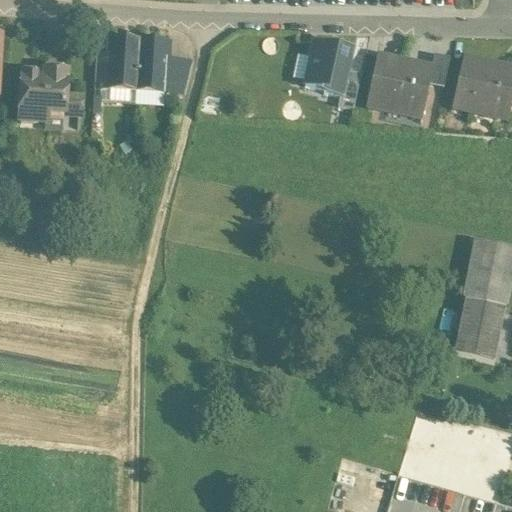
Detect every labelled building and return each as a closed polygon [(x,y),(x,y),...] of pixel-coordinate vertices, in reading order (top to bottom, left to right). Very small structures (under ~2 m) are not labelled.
[(135,72),(106,70),(105,85),(106,85),(104,118),(132,120),(135,72)] [(164,74),(135,72),(132,120),(161,121),(163,89),(164,74)] [(329,76),(310,72),(301,114),(320,119),(319,122),(335,125),(337,125),(343,99),(347,77),(330,74),(329,76)] [(445,86),(429,83),(425,102),(427,103),(424,113),(438,116),(445,86)] [(105,85),(92,84),(90,117),(104,118),(105,85)] [(426,96),(373,85),(362,136),(383,140),(384,136),(418,143),(424,113),(427,103),(425,102),(425,103),(426,96)] [(511,102),(511,96),(460,85),(448,136),(469,140),(470,135),(504,143),(510,114),(511,105),(511,103),(511,102)] [(189,90),(163,89),(161,121),(181,123),(189,90)] [(357,102),(343,99),(337,125),(335,125),(334,134),(349,138),(357,102)] [(63,102),(41,101),(41,105),(19,105),(16,151),(42,153),(43,144),(77,146),(78,127),(62,127),(63,102)] [(511,265),(472,259),(459,324),(460,324),(500,332),(511,273),(511,265)] [(500,332),(460,324),(450,376),(489,386),(496,352),(500,332)] [(392,511),(394,503),(365,497),(362,507),(384,511),(392,511)]
